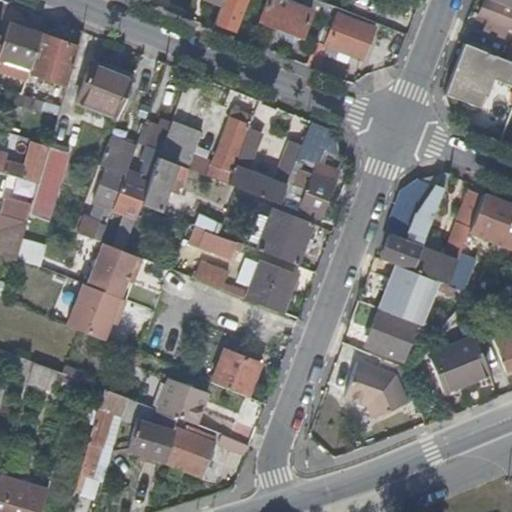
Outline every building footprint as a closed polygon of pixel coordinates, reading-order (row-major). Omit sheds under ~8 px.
[(218,0),(216,4),(210,19),(230,27),(240,0),(218,0)] [(315,0),(261,0),(254,19),(295,35),(304,11),(305,8),(321,15),(326,4),(315,0)] [(511,11),(485,1),(483,0),(480,0),(474,16),(483,20),(479,31),(505,41),(509,30),(511,30),(511,11)] [(511,0),(485,0),(485,1),(511,11),(511,0)] [(371,29),(334,15),(323,45),(311,40),(302,62),(316,68),(322,54),(330,57),(333,49),(360,60),(371,29)] [(0,58),(28,65),(37,32),(5,23),(0,42),(0,58)] [(76,42),(37,32),(28,65),(27,69),(66,80),(76,42)] [(503,53),(511,55),(511,41),(507,40),(503,53)] [(511,65),(460,45),(439,94),(474,107),(479,94),(471,91),(477,76),(511,89),(511,65)] [(117,113),(134,72),(92,56),(76,97),(117,113)] [(229,173),(235,158),(230,156),(245,116),(228,109),(207,165),(229,173)] [(157,120),(168,124),(169,120),(170,117),(159,114),(157,120)] [(146,142),(154,119),(143,115),(135,138),(146,142)] [(185,117),(182,126),(198,132),(201,123),(185,117)] [(107,247),(119,251),(137,204),(155,156),(168,124),(157,120),(154,119),(146,142),(140,156),(143,157),(134,180),(120,175),(107,209),(120,214),(112,234),(107,247)] [(182,126),(169,120),(168,124),(155,156),(175,164),(225,184),(226,182),(228,177),(203,168),(205,162),(189,156),(198,132),(182,126)] [(260,133),(246,128),(235,158),(229,173),(228,177),(226,182),(276,202),(280,189),(294,153),(297,146),(287,142),(279,163),(273,161),(266,179),(246,171),(260,133)] [(320,134),(303,128),(297,146),(294,153),(311,160),(320,134)] [(71,232),(95,242),(99,229),(107,209),(120,175),(134,140),(110,130),(71,232)] [(67,148),(47,142),(36,185),(32,198),(52,204),(67,148)] [(0,174),(3,175),(17,179),(18,175),(33,179),(41,150),(26,145),(19,167),(3,162),(5,154),(0,152),(0,174)] [(175,164),(155,156),(137,204),(157,211),(175,164)] [(276,202),(275,204),(315,220),(330,181),(296,168),(290,183),(303,188),(300,197),(280,189),(276,202)] [(32,198),(36,185),(27,182),(20,207),(8,204),(4,217),(25,223),(32,198)] [(381,234),(372,257),(389,264),(408,272),(417,248),(441,189),(432,186),(426,196),(410,224),(402,243),(385,236),(381,234)] [(397,199),(385,236),(402,243),(410,224),(426,196),(412,189),(397,199)] [(417,248),(408,272),(443,286),(479,196),(466,190),(440,256),(417,248)] [(511,204),(481,193),(479,196),(466,231),(511,249),(511,204)] [(254,244),(253,249),(293,265),(308,224),(267,208),(264,218),(254,244)] [(244,240),(254,244),(264,218),(254,214),(244,240)] [(0,254),(15,260),(25,223),(4,217),(0,215),(0,254)] [(243,245),(194,226),(190,236),(202,241),(199,250),(231,263),(235,253),(239,254),(243,245)] [(112,234),(99,229),(95,242),(100,244),(107,247),(112,234)] [(100,244),(83,286),(116,299),(123,281),(127,271),(133,274),(139,259),(119,251),(107,247),(100,244)] [(457,252),(443,286),(457,291),(470,258),(457,252)] [(196,267),(191,279),(277,313),(292,275),(254,260),(242,291),(221,283),(224,277),(196,267)] [(408,272),(389,264),(374,303),(414,318),(425,291),(460,304),(469,296),(457,291),(443,286),(408,272)] [(133,274),(127,271),(123,281),(129,283),(133,274)] [(511,280),(506,281),(499,297),(511,296),(511,280)] [(80,285),(63,327),(73,331),(100,341),(107,323),(111,314),(117,316),(122,301),(116,299),(83,286),(80,285)] [(432,331),(430,332),(439,336),(460,316),(456,308),(432,331)] [(432,331),(380,310),(365,347),(397,359),(405,339),(418,345),(430,332),(432,331)] [(511,311),(502,315),(506,326),(511,323),(511,311)] [(117,316),(111,314),(107,323),(113,326),(117,316)] [(511,323),(506,326),(509,333),(497,339),(510,369),(511,368),(511,323)] [(487,378),(470,340),(422,359),(439,399),(487,378)] [(184,373),(208,383),(221,351),(196,341),(184,373)] [(355,349),(351,361),(393,377),(407,409),(415,406),(398,365),(355,349)] [(31,363),(0,350),(0,360),(0,362),(0,370),(10,373),(8,382),(25,386),(25,385),(31,363)] [(221,351),(208,383),(242,396),(254,364),(221,351)] [(393,377),(351,361),(338,397),(366,407),(372,423),(407,409),(393,377)] [(57,373),(31,363),(25,385),(51,392),(57,373)] [(204,393),(163,378),(152,411),(153,411),(193,427),(204,393)] [(126,400),(102,391),(79,474),(94,478),(112,414),(121,416),(126,400)] [(139,406),(126,400),(121,416),(120,421),(132,425),(125,448),(158,458),(157,461),(195,475),(210,439),(184,427),(182,431),(171,427),(170,430),(150,424),(136,420),(139,406)] [(152,411),(139,406),(136,420),(150,424),(153,411),(152,411)] [(0,511),(42,511),(48,493),(0,479),(0,473),(0,472),(0,511)]
